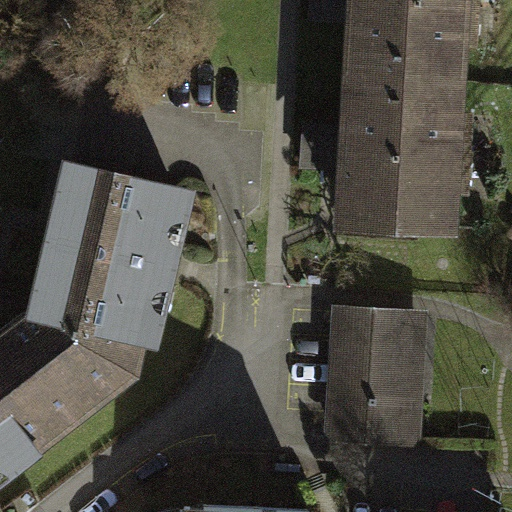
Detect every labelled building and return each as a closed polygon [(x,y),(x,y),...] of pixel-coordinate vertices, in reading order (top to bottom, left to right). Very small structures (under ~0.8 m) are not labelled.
[(465,0),(341,0),(337,65),(461,73),(465,0)] [(451,235),(461,73),(337,65),(327,228),(451,235)] [(37,314),(149,378),(193,190),(74,164),(37,314)] [(429,308),(333,302),(324,437),(420,443),(429,308)] [(0,341),(0,495),(149,378),(37,314),(0,341)]
